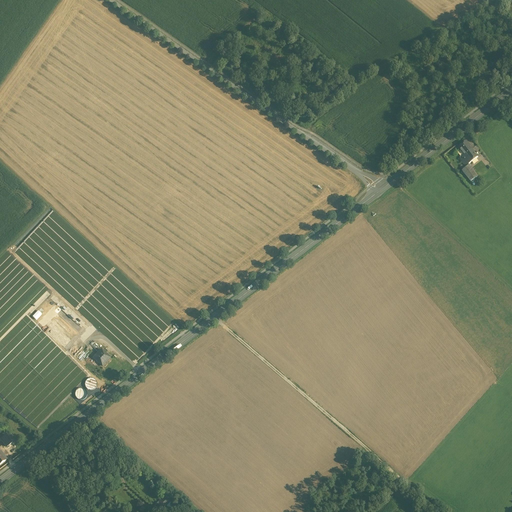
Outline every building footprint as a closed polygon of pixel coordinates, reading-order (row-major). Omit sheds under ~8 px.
[(464,155),(472,149),(473,149),(467,141),(458,147),(464,155)] [(464,155),(460,159),(466,167),(469,165),(469,164),(478,157),(472,149),(464,155)] [(473,171),(477,177),(488,169),(483,164),(474,171),(473,171)] [(474,171),(469,165),(466,167),(462,170),(471,182),(477,177),(473,171),(474,171)] [(25,267),(25,300),(27,297),(28,297),(41,283),(41,281),(25,267)] [(8,341),(34,369),(78,327),(81,330),(85,326),(83,323),(68,307),(66,310),(58,302),(54,306),(49,302),(8,341)] [(8,341),(0,348),(0,380),(12,393),(35,370),(34,369),(8,341)] [(103,366),(111,358),(107,355),(101,350),(94,358),(103,366)] [(1,439),(7,447),(12,443),(6,435),(3,437),(1,439)] [(161,511),(163,511),(168,508),(166,506),(171,501),(165,495),(159,502),(155,506),(161,511)]
